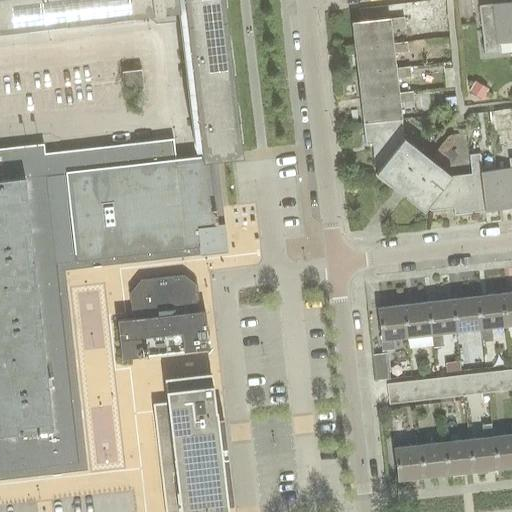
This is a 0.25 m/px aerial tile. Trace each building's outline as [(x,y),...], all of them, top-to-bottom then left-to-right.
[(201,155),(201,157),(209,156),(241,152),(241,151),(240,151),(222,0),(0,0),(0,27),(153,10),(154,14),(159,19),(180,16),(194,142),(200,141),(201,155)] [(511,42),(511,2),(479,6),(485,55),(500,53),(499,44),(511,42)] [(393,44),(391,29),(405,27),(404,17),(390,19),(390,18),(352,22),(355,48),(393,44)] [(396,69),(394,54),(408,52),(407,42),(393,44),(355,48),(357,73),(396,69)] [(398,93),(397,79),(411,77),(410,67),(396,69),(357,73),(360,98),(398,93)] [(124,91),(143,88),(141,70),(122,72),(124,91)] [(488,89),(476,81),(470,91),(482,99),(488,89)] [(402,118),(400,103),(414,102),(412,92),(398,93),(360,98),(363,122),(402,118)] [(455,98),(444,99),(445,107),(456,106),(455,98)] [(511,112),(495,114),(497,131),(511,128),(511,112)] [(379,170),(404,139),(402,118),(363,122),(366,145),(372,144),(375,167),(379,170)] [(78,463),(58,282),(57,274),(56,267),(57,267),(57,263),(219,244),(215,208),(209,156),(201,157),(176,160),(173,139),(45,154),(44,144),(0,148),(0,471),(11,470),(78,463)] [(452,176),(404,139),(379,170),(376,174),(424,212),(427,208),(452,176)] [(468,146),(470,155),(480,153),(479,145),(468,146)] [(448,165),(457,155),(449,149),(441,159),(448,165)] [(501,209),(496,169),(482,171),(480,153),(470,155),(472,174),(476,212),(501,209)] [(511,208),(511,158),(509,159),(510,167),(496,169),(501,209),(511,208)] [(476,212),(472,174),(452,176),(427,208),(431,211),(454,208),(455,215),(476,212)] [(205,310),(198,311),(194,283),(184,275),(140,280),(130,293),(133,319),(118,320),(122,359),(209,349),(205,310)] [(511,324),(511,292),(501,294),(505,326),(511,324)] [(505,326),(501,294),(477,296),(480,328),(505,326)] [(480,328),(477,296),(452,299),(456,331),(480,328)] [(456,331),(452,299),(428,302),(431,334),(456,331)] [(431,334),(428,302),(403,305),(407,337),(431,334)] [(407,337),(403,305),(378,308),(382,340),(407,337)] [(389,376),(385,352),(372,354),(375,378),(389,376)] [(460,361),(446,362),(447,372),(461,371),(460,361)] [(511,380),(510,370),(486,373),(487,383),(487,382),(511,380)] [(207,374),(207,373),(169,378),(166,379),(166,383),(167,390),(168,403),(169,403),(163,417),(156,418),(156,417),(155,417),(157,435),(165,505),(166,505),(166,511),(228,511),(229,511),(218,426),(213,385),(212,378),(211,373),(207,374)] [(487,383),(486,373),(461,375),(462,385),(463,385),(487,383)] [(462,385),(461,375),(436,378),(437,388),(438,388),(462,385)] [(437,388),(436,378),(412,381),(413,391),(437,388)] [(511,379),(511,380),(487,382),(488,392),(511,389),(511,379)] [(413,391),(412,381),(387,384),(388,394),(413,391)] [(487,382),(487,383),(463,385),(464,395),(488,392),(487,382)] [(463,385),(462,385),(438,388),(439,398),(464,395),(463,385)] [(438,388),(437,388),(413,391),(414,401),(439,398),(438,388)] [(413,391),(388,394),(389,404),(414,401),(413,391)] [(511,466),(511,434),(494,436),(497,468),(511,466)] [(497,468),(494,436),(469,439),(472,471),(497,468)] [(472,471),(469,439),(444,442),(448,474),(472,471)] [(448,474),(444,442),(419,445),(423,477),(448,474)] [(423,477),(419,445),(395,448),(398,480),(423,477)]
